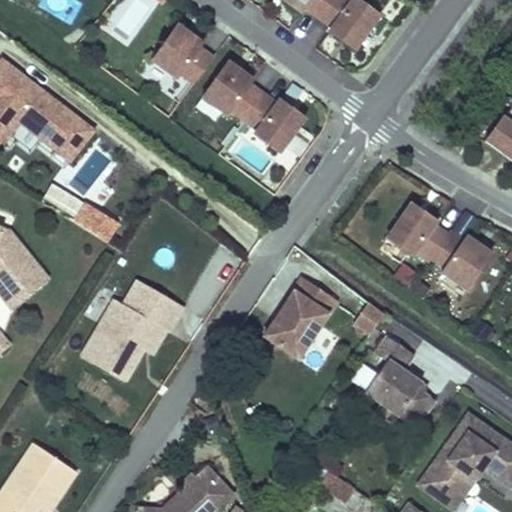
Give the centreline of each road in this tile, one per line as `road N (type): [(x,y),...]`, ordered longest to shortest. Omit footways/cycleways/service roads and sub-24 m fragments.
road 1 (residential): [(105,511),(369,119)]
road 2 (residential): [(208,0),(369,119)]
road 3 (residential): [(369,119),(511,204)]
road 4 (residential): [(453,0),(369,119)]
